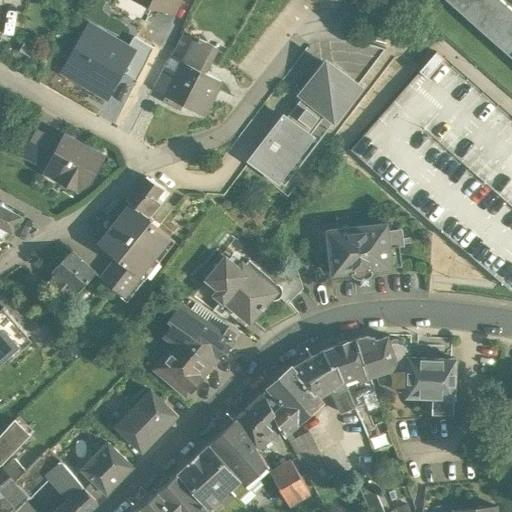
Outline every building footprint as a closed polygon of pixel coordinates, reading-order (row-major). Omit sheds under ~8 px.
[(135,0),(151,8),(154,1),(170,9),(174,0),(135,0)] [(511,8),(502,0),(447,0),(511,57),(511,8)] [(126,49),(85,26),(57,75),(103,101),(123,65),(131,51),(126,49)] [(154,48),(133,36),(126,49),(131,51),(123,65),(140,74),(154,48)] [(216,48),(193,36),(181,61),(203,72),(216,48)] [(511,116),(438,53),(353,150),(511,288),(511,116)] [(181,61),(180,60),(174,72),(164,92),(163,94),(166,95),(163,101),(180,109),(183,104),(204,114),(221,81),(203,72),(181,61)] [(164,67),(154,87),(164,92),(174,72),(164,67)] [(336,69),(319,71),(318,70),(299,93),(302,96),(325,113),(334,120),(361,85),(337,67),(336,69)] [(325,113),(302,96),(286,116),(310,134),(325,113)] [(284,114),(249,159),(278,181),(312,136),(310,134),(286,116),(284,114)] [(61,144),(38,131),(26,154),(49,167),(61,144)] [(100,155),(65,137),(49,167),(48,170),(81,188),(90,181),(101,160),(100,155)] [(147,175),(128,199),(132,202),(142,210),(144,212),(155,197),(164,186),(147,175)] [(155,197),(144,212),(150,216),(151,216),(162,202),(155,197)] [(162,202),(151,216),(153,218),(151,221),(158,226),(175,205),(165,198),(162,202)] [(0,225),(13,232),(23,214),(5,205),(3,203),(1,202),(0,201),(0,225)] [(142,210),(132,202),(114,223),(155,255),(170,236),(158,226),(151,221),(153,218),(151,216),(150,216),(144,212),(142,210)] [(155,255),(114,223),(99,242),(117,256),(140,274),(155,255)] [(398,236),(397,229),(392,230),(391,223),(387,224),(389,246),(399,245),(400,244),(399,236),(398,236)] [(387,224),(327,231),(328,233),(330,249),(333,274),(353,272),(356,275),(361,276),(366,275),(370,273),(372,269),(392,267),(392,266),(389,246),(387,224)] [(328,233),(320,234),(322,250),(330,249),(328,233)] [(399,245),(389,246),(392,266),(401,265),(399,245)] [(72,250),(53,270),(56,272),(77,291),(86,282),(96,272),(92,268),(78,256),(78,255),(72,250)] [(220,253),(203,273),(208,277),(225,257),(220,253)] [(117,256),(101,277),(106,281),(113,287),(124,295),(140,274),(117,256)] [(259,269),(249,260),(245,265),(242,262),(238,267),(226,256),(208,277),(207,279),(209,281),(210,280),(219,289),(215,293),(222,300),(224,301),(224,300),(230,305),(250,322),(262,308),(262,309),(266,305),(265,305),(270,299),(273,300),(276,300),(279,298),(281,296),(282,293),(282,289),(281,287),(281,286),(279,284),(278,284),(276,283),(275,283),(272,283),(269,284),(256,273),(259,269)] [(281,296),(279,298),(286,305),(301,291),(302,290),(293,266),(276,283),(278,284),(279,284),(281,286),(281,287),(282,289),(282,293),(281,296)] [(77,291),(56,272),(46,283),(68,302),(77,291)] [(96,272),(86,282),(99,291),(106,281),(101,277),(96,272)] [(230,305),(224,300),(224,301),(222,300),(214,309),(222,315),(230,305)] [(235,340),(182,303),(169,319),(174,323),(164,335),(174,344),(169,349),(162,343),(146,362),(187,397),(235,340)] [(4,306),(0,309),(0,359),(29,334),(4,306)] [(366,337),(356,339),(368,377),(382,373),(398,367),(394,356),(387,336),(375,340),(374,338),(366,337)] [(356,339),(323,350),(332,366),(337,364),(344,381),(357,376),(359,381),(368,378),(368,377),(356,339)] [(323,350),(302,362),(291,368),(318,398),(326,390),(330,387),(334,384),(344,381),(337,364),(332,366),(323,350)] [(408,357),(394,356),(398,367),(398,377),(403,377),(403,371),(407,372),(408,357)] [(455,359),(408,357),(407,372),(406,395),(425,396),(432,396),(453,397),(454,397),(455,359)] [(398,367),(382,373),(384,382),(398,377),(398,367)] [(291,368),(262,394),(281,428),(284,435),(321,401),(318,398),(291,368)] [(344,381),(334,384),(330,387),(334,391),(336,394),(334,396),(341,413),(355,407),(344,381)] [(150,390),(116,425),(142,451),(177,415),(150,390)] [(281,428),(262,394),(237,417),(236,418),(257,450),(281,428)] [(453,397),(432,396),(431,412),(453,413),(453,397)] [(238,423),(228,433),(224,429),(209,444),(246,485),(248,484),(261,471),(258,468),(264,462),(257,450),(236,418),(237,417),(234,419),(238,423)] [(10,424),(0,435),(0,463),(3,462),(30,434),(15,419),(10,424)] [(308,432),(289,443),(313,488),(332,477),(308,432)] [(87,464),(82,469),(104,489),(107,492),(133,465),(108,442),(92,458),(87,464)] [(209,444),(198,453),(187,463),(177,473),(207,507),(219,496),(226,504),(228,502),(232,498),(234,496),(235,495),(229,488),(238,479),(245,486),(246,485),(209,444)] [(48,447),(32,463),(48,480),(51,477),(65,464),(48,447)] [(88,455),(83,460),(87,464),(92,458),(88,455)] [(26,469),(15,458),(6,467),(14,481),(26,469)] [(291,462),(270,474),(288,505),(309,493),(291,462)] [(26,469),(14,481),(29,496),(30,498),(48,480),(32,463),(26,469)] [(69,499),(54,511),(86,511),(97,502),(94,499),(76,476),(65,464),(51,477),(69,499)] [(104,489),(82,469),(76,476),(94,499),(104,489)] [(177,473),(138,509),(140,511),(210,511),(207,507),(177,473)] [(14,481),(10,477),(2,483),(0,484),(0,488),(6,495),(17,508),(24,501),(29,496),(14,481)] [(238,479),(229,488),(235,495),(234,496),(242,504),(255,492),(248,484),(246,485),(245,486),(238,479)] [(219,496),(207,507),(210,511),(237,511),(231,505),(228,502),(226,504),(219,496)] [(33,511),(24,501),(17,508),(14,511),(13,511),(33,511)]
